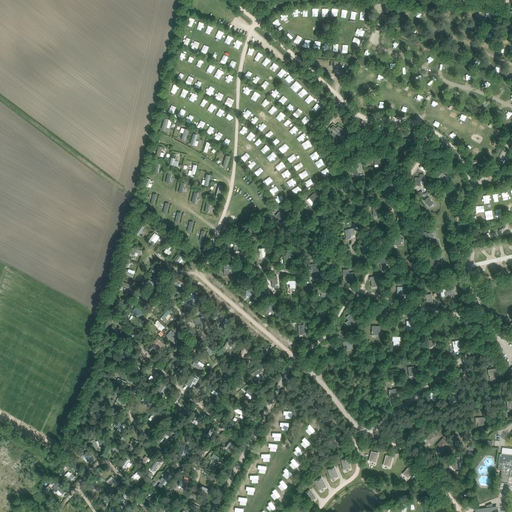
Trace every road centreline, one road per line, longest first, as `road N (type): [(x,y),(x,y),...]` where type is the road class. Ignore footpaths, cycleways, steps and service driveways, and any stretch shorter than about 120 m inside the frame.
road 1 (track): [(212,254),(456,317),(482,344)]
road 2 (track): [(456,154),(427,152),(414,162),(341,308),(315,345),(292,356)]
road 3 (track): [(151,354),(136,373),(128,422),(178,463),(207,460),(222,424)]
road 4 (track): [(244,446),(124,327)]
road 5 (track): [(196,399),(210,368),(231,361),(237,373),(213,415)]
